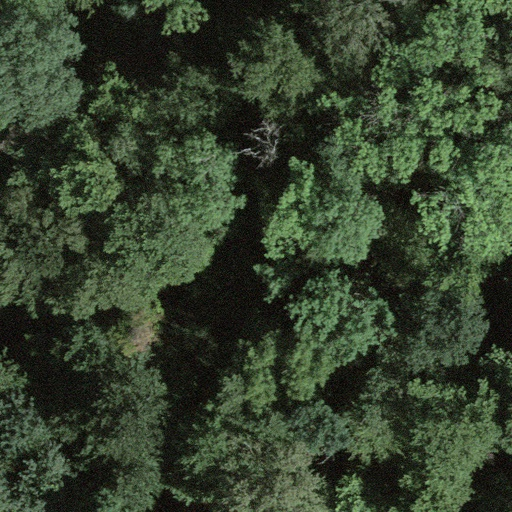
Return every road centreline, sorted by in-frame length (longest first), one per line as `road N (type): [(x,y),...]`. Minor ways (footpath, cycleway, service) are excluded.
road 1 (track): [(0,176),(238,0)]
road 2 (track): [(160,511),(0,301)]
road 3 (track): [(145,484),(314,511)]
